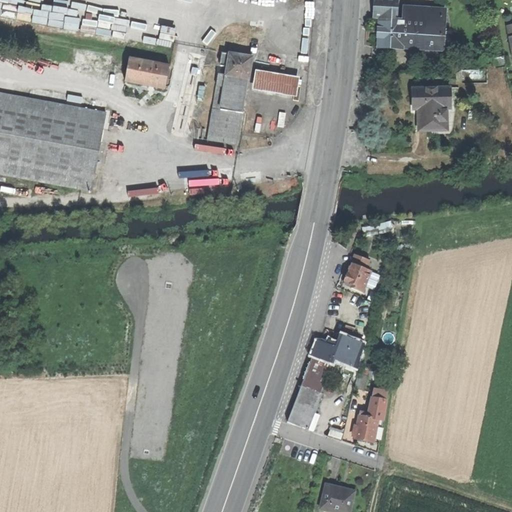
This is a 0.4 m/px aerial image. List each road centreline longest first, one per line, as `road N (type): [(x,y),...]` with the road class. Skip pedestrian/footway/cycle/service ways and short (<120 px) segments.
road 1 (trunk): [(337,0),(303,237),(212,511)]
road 2 (trunk): [(262,423),(319,238),(353,0)]
road 3 (track): [(383,464),(421,252)]
road 4 (unknown): [(145,145),(211,168),(264,172),(320,152)]
road 5 (unknown): [(145,145),(113,89),(0,66)]
road 6 (unknown): [(145,145),(139,169),(119,191),(0,196)]
road 7 (track): [(383,464),(511,508)]
road 8 (residential): [(262,423),(383,464)]
